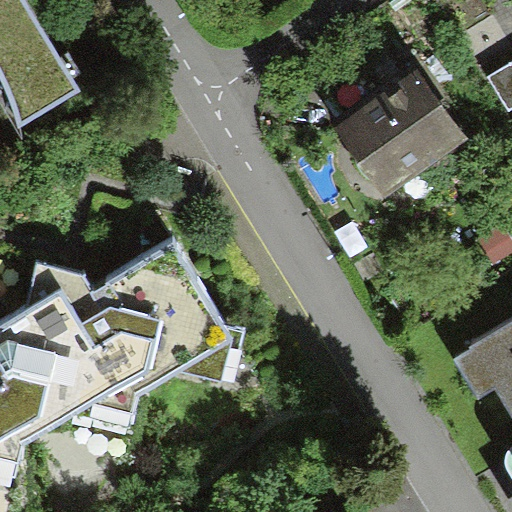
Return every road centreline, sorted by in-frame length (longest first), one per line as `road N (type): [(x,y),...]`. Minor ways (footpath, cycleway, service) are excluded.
road 1 (residential): [(437,511),(188,105)]
road 2 (residential): [(188,105),(339,0)]
road 3 (residential): [(188,105),(125,0)]
